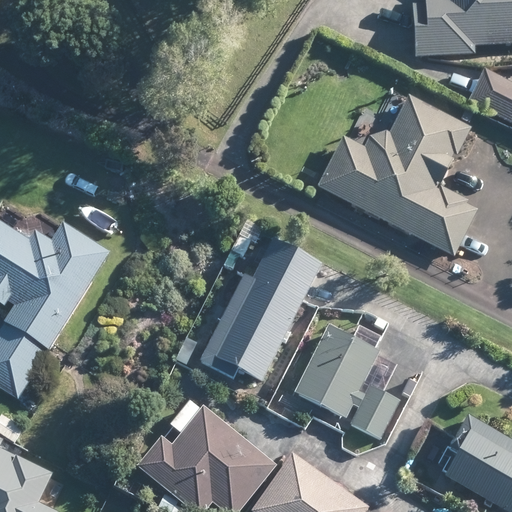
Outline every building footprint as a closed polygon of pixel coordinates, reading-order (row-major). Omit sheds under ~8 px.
[(511,0),(421,0),(422,9),(409,9),(412,53),(411,61),(471,58),(471,50),(511,47),(511,0)] [(511,89),(486,76),(470,109),(511,128),(511,89)] [(449,157),(453,159),(466,133),(404,102),(385,139),(381,137),(365,142),(360,153),(339,142),(314,191),(321,195),(416,243),(451,260),(455,253),(474,214),(465,209),(462,208),(463,206),(434,191),(439,181),(448,165),(446,164),(449,157)] [(251,243),(254,237),(258,228),(242,220),(234,235),(238,237),(251,243)] [(24,245),(0,229),(0,308),(2,304),(12,311),(0,329),(0,393),(14,402),(15,401),(26,384),(45,353),(49,347),(106,256),(59,227),(47,246),(30,235),(24,245)] [(315,266),(271,243),(267,241),(265,245),(257,260),(247,281),(241,278),(237,276),(224,303),(214,322),(195,360),(228,377),(232,370),(256,382),(278,341),(281,342),(285,335),(282,332),(294,308),(298,300),(315,266)] [(373,351),(347,338),(322,326),(296,379),(289,393),(340,417),(346,405),(355,409),(347,425),(349,426),(375,439),(394,401),(365,387),(361,396),(354,393),(375,352),(373,351)] [(182,338),(172,359),(183,364),(193,343),(182,338)] [(285,391),(291,377),(281,372),(275,386),(285,391)] [(253,399),(262,403),(268,392),(259,388),(253,399)] [(241,442),(202,411),(197,406),(167,445),(162,441),(155,435),(130,467),(161,492),(186,511),(199,511),(206,503),(217,511),(234,511),(270,467),(271,466),(241,442)] [(277,415),(289,421),(294,413),(282,406),(277,415)] [(511,511),(511,445),(509,443),(462,416),(443,449),(451,453),(438,476),(503,511),(511,511)] [(0,438),(10,445),(19,431),(0,419),(0,438)] [(0,448),(2,445),(0,444),(0,511),(45,511),(36,507),(50,477),(0,452),(0,448)] [(359,511),(362,508),(286,453),(274,470),(245,511),(359,511)]
